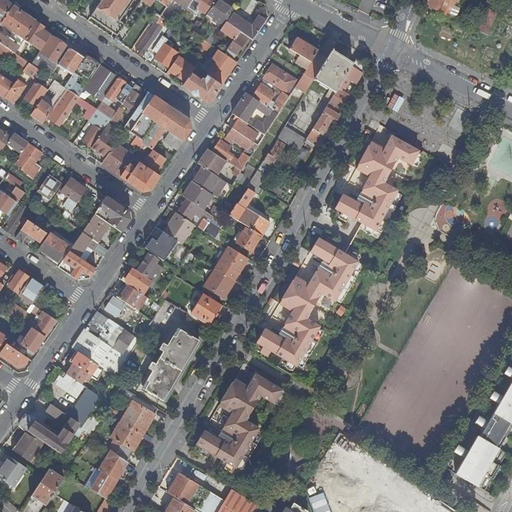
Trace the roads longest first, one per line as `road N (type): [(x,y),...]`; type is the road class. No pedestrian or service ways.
road 1 (residential): [(125,511),(298,226),(392,47)]
road 2 (residential): [(33,0),(211,121)]
road 3 (residential): [(0,110),(149,211)]
road 4 (residential): [(293,3),(211,121)]
road 5 (residential): [(392,47),(511,107)]
